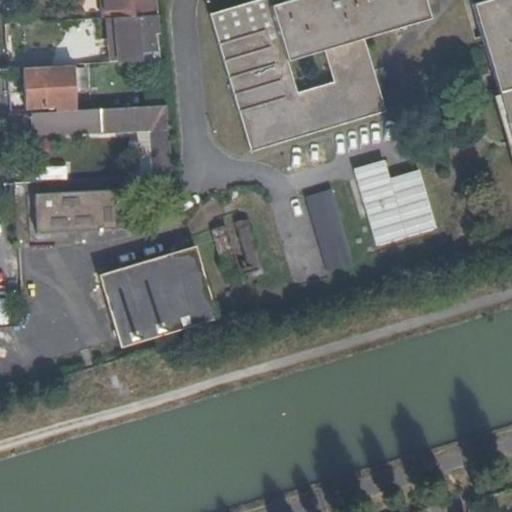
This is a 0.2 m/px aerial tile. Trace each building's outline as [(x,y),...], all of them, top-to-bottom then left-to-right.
[(157,16),(155,0),(104,0),(106,15),(128,14),(129,17),(157,16)] [(257,0),(208,15),(249,151),(382,112),(359,38),(425,17),(419,0),(257,0)] [(511,0),(484,0),(470,4),(511,143),(511,0)] [(159,32),(157,16),(129,17),(115,17),(118,45),(109,46),(111,63),(142,62),(141,51),(153,50),(152,32),(159,32)] [(118,45),(115,17),(107,18),(109,46),(118,45)] [(77,110),(75,65),(24,68),(26,107),(56,106),(56,111),(77,110)] [(169,150),(165,105),(77,110),(56,111),(32,113),(33,133),(94,134),(103,134),(154,132),(155,150),(169,150)] [(172,173),(169,150),(155,150),(157,173),(172,173)] [(352,169),(375,245),(434,227),(417,170),(387,179),(381,160),(352,169)] [(126,189),(35,194),(36,234),(127,229),(126,189)] [(327,270),(352,262),(329,189),(304,197),(327,270)] [(244,265),(256,262),(249,222),(237,225),(244,265)] [(182,284),(179,252),(99,275),(120,347),(186,329),(182,284)]
